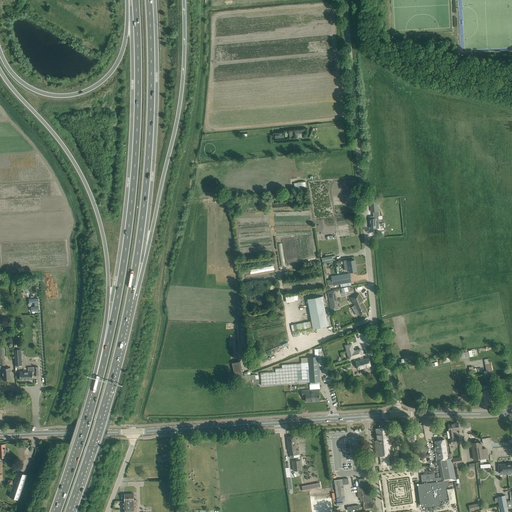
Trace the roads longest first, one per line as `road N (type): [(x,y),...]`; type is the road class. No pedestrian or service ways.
road 1 (unclassified): [(397,414),(373,317),(344,0)]
road 2 (trunk): [(135,0),(129,224),(93,401)]
road 3 (trunk): [(0,70),(74,162),(101,229),(108,296),(93,401)]
road 4 (trunk): [(129,300),(175,128),(184,0)]
road 5 (trunk): [(129,300),(148,156),(148,0)]
road 6 (tertiary): [(136,432),(397,414)]
road 7 (trunk): [(67,511),(129,300)]
road 8 (trunk): [(126,0),(120,57),(88,90),(39,92),(19,81),(0,53)]
